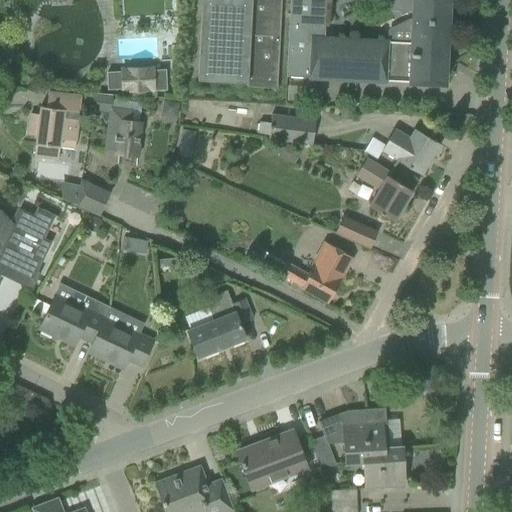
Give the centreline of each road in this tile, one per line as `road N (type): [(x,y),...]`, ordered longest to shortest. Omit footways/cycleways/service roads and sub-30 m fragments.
road 1 (residential): [(109,448),(359,351),(485,339)]
road 2 (tertiary): [(485,339),(504,0)]
road 3 (tertiary): [(477,511),(485,339)]
road 4 (residential): [(109,448),(100,410),(0,358)]
